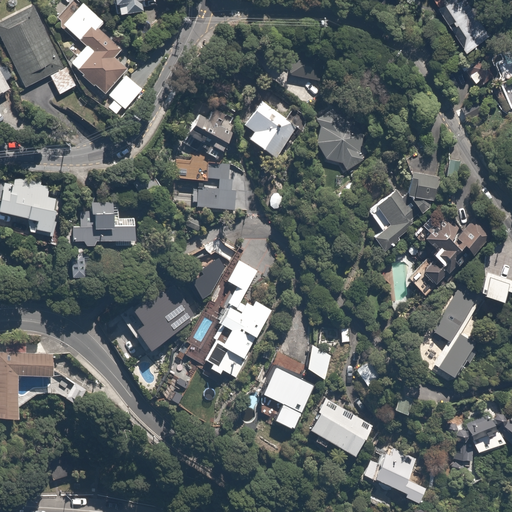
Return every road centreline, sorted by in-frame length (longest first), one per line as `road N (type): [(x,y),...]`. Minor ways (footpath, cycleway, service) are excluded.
road 1 (residential): [(62,336),(200,239),(249,225),(267,231),(420,387),(440,395),(511,383)]
road 2 (residential): [(201,8),(315,12),(379,26),(411,47),(473,165),(511,205)]
road 3 (residential): [(0,154),(86,153),(126,134),(201,8)]
road 4 (residential): [(263,511),(62,336)]
